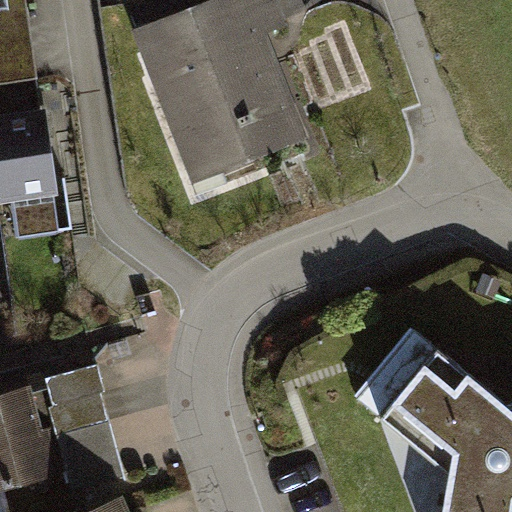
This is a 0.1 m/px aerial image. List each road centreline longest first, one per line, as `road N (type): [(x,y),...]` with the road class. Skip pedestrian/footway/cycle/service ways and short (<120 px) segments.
road 1 (residential): [(239,511),(217,446),(205,347),(223,304),(259,275),(482,192)]
road 2 (residential): [(399,0),(448,132),(482,192)]
